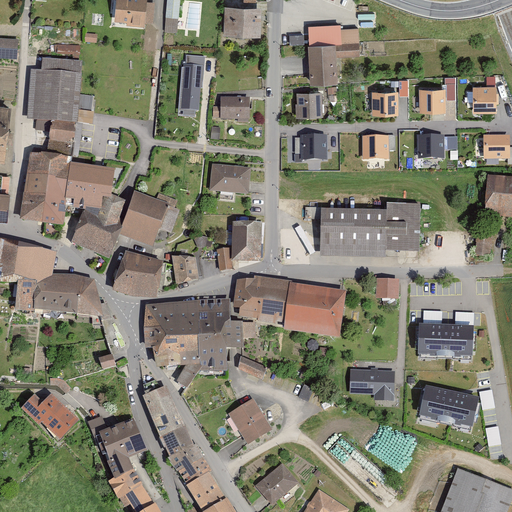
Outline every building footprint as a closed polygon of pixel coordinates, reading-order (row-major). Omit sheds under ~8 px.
[(143,0),(112,0),(110,24),(140,27),(143,0)] [(177,18),(178,0),(164,0),(163,17),(177,18)] [(256,39),(257,8),(221,7),(220,38),(256,39)] [(332,82),(331,57),(356,56),(355,28),(307,30),(308,45),(303,45),(305,84),(332,82)] [(83,34),(82,43),(95,44),(96,35),(83,34)] [(0,57),(15,58),(16,40),(0,39),(0,57)] [(51,122),(74,124),(78,124),(82,65),(32,62),(29,121),(51,122)] [(196,110),(199,63),(180,62),(177,109),(196,110)] [(391,89),(400,89),(399,79),(391,79),(391,89)] [(497,113),(496,86),(473,86),(473,113),(497,113)] [(446,112),(446,90),(419,90),(419,112),(446,112)] [(398,114),(398,92),(371,93),(371,115),(398,114)] [(323,93),(296,93),(296,119),(323,118),(323,93)] [(216,121),(247,120),(247,99),(216,99),(216,121)] [(0,162),(4,163),(10,108),(0,106),(0,162)] [(72,146),(74,124),(51,122),(49,145),(72,146)] [(510,154),(510,132),(483,132),(483,154),(510,154)] [(328,161),(328,136),(302,137),(302,162),(328,161)] [(444,160),(444,137),(418,138),(418,160),(444,160)] [(389,162),(389,138),(363,138),(363,162),(389,162)] [(65,202),(69,166),(70,160),(29,155),(27,176),(24,197),(46,200),(65,202)] [(65,202),(102,205),(115,173),(69,166),(65,202)] [(206,192),(245,195),(248,169),(208,166),(206,192)] [(511,176),(488,174),(484,215),(511,217),(511,176)] [(0,205),(9,206),(10,195),(1,194),(3,177),(0,176),(0,205)] [(21,222),(43,225),(46,200),(24,197),(21,222)] [(116,227),(125,204),(106,197),(97,219),(83,214),(71,246),(110,261),(122,230),(116,227)] [(135,197),(121,238),(153,249),(159,231),(171,235),(179,213),(135,197)] [(62,227),(65,202),(46,200),(43,225),(62,227)] [(387,211),(323,209),(321,254),(385,257),(386,250),(419,251),(420,204),(387,203),(387,211)] [(9,206),(0,205),(0,220),(8,221),(9,206)] [(257,261),(259,224),(228,222),(226,249),(213,250),(215,273),(231,271),(230,259),(257,261)] [(475,253),(490,255),(492,230),(477,229),(475,253)] [(0,280),(18,280),(19,241),(0,237),(0,280)] [(192,250),(206,249),(206,237),(192,237),(192,250)] [(15,310),(35,311),(33,291),(52,274),(57,251),(19,241),(18,280),(15,310)] [(133,296),(144,255),(126,250),(112,289),(133,296)] [(164,261),(144,255),(133,296),(158,298),(164,261)] [(168,258),(172,286),(195,281),(193,259),(168,258)] [(33,291),(35,311),(102,316),(101,304),(100,296),(95,279),(75,275),(52,274),(33,291)] [(398,298),(399,279),(377,278),(376,297),(398,298)] [(243,280),(235,282),(230,307),(234,310),(234,317),(254,321),(255,324),(271,325),(272,323),(277,324),(278,332),(335,340),(340,293),(286,286),(286,283),(243,280)] [(191,336),(195,374),(222,374),(220,353),(235,351),(236,340),(253,340),(253,324),(229,323),(226,300),(193,302),(191,336)] [(107,302),(101,304),(102,316),(102,320),(111,318),(108,305),(107,302)] [(138,335),(191,336),(193,302),(140,307),(138,335)] [(474,325),(420,323),(418,353),(473,356),(474,325)] [(195,374),(191,336),(138,335),(139,350),(145,349),(148,371),(183,367),(170,384),(182,392),(195,374)] [(103,370),(116,366),(112,354),(99,358),(103,370)] [(233,370),(260,381),(264,370),(238,359),(233,370)] [(395,371),(350,369),(349,393),(394,395),(395,371)] [(59,379),(50,379),(50,386),(57,387),(66,395),(69,392),(72,390),(63,381),(59,379)] [(152,435),(180,425),(166,398),(159,384),(134,395),(143,416),(152,435)] [(479,397),(426,385),(419,415),(473,427),(479,397)] [(52,397),(41,407),(34,400),(22,412),(39,429),(41,427),(57,444),(78,425),(52,397)] [(224,413),(243,445),(268,430),(249,398),(224,413)] [(114,481),(135,473),(130,461),(136,458),(148,453),(134,420),(108,432),(102,418),(91,423),(88,424),(95,441),(114,481)] [(163,458),(190,444),(184,433),(180,425),(152,435),(157,446),(163,458)] [(487,428),(490,446),(502,444),(499,426),(487,428)] [(173,474),(198,460),(194,453),(190,444),(163,458),(168,466),(173,474)] [(206,475),(198,460),(173,474),(191,507),(216,494),(206,475)] [(251,484),(267,504),(294,484),(278,463),(251,484)] [(511,488),(456,467),(438,511),(506,511),(511,497),(511,488)] [(143,487),(135,473),(114,481),(108,484),(112,492),(119,502),(120,502),(126,510),(131,508),(133,511),(146,511),(155,505),(143,487)] [(315,489),(299,511),(344,511),(346,510),(315,489)] [(226,511),(224,509),(216,496),(192,510),(192,511),(226,511)]
